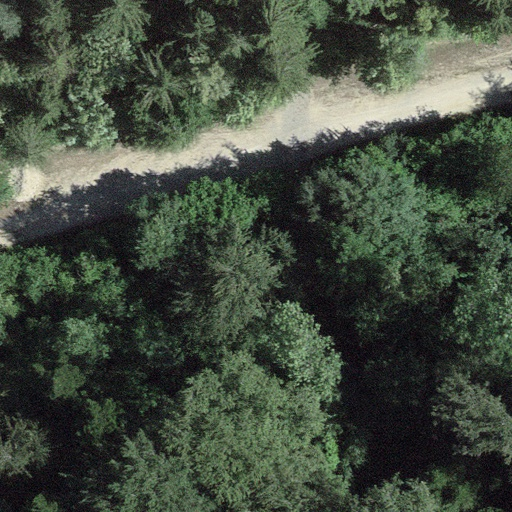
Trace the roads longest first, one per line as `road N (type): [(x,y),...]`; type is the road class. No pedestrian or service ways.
road 1 (track): [(0,236),(511,92)]
road 2 (track): [(511,407),(424,511)]
